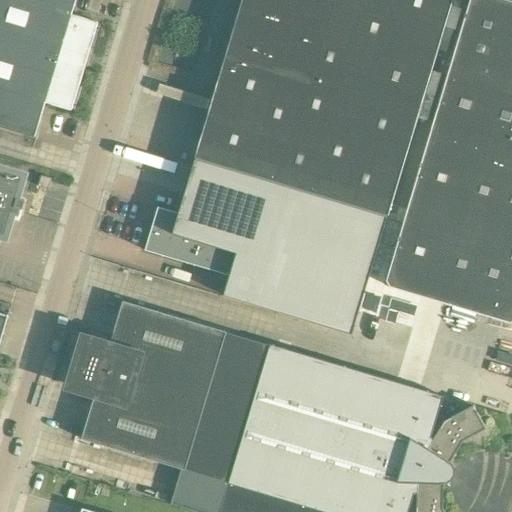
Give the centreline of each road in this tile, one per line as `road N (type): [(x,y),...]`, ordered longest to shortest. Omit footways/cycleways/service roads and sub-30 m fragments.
road 1 (unclassified): [(54,312),(148,0)]
road 2 (unclassified): [(12,463),(54,312)]
